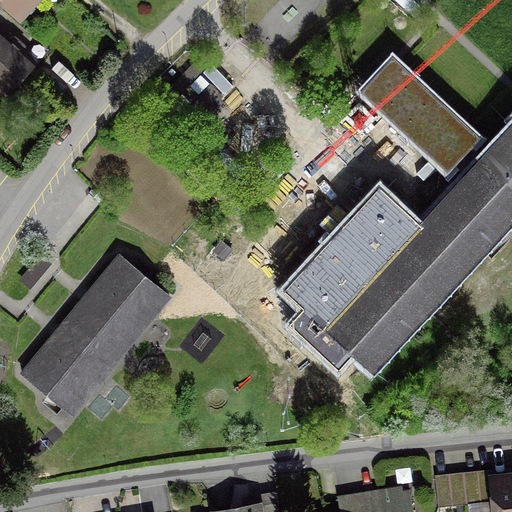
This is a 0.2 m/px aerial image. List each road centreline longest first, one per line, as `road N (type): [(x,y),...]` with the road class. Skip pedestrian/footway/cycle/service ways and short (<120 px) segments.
road 1 (residential): [(0,496),(511,443)]
road 2 (residential): [(0,246),(95,113),(201,0)]
